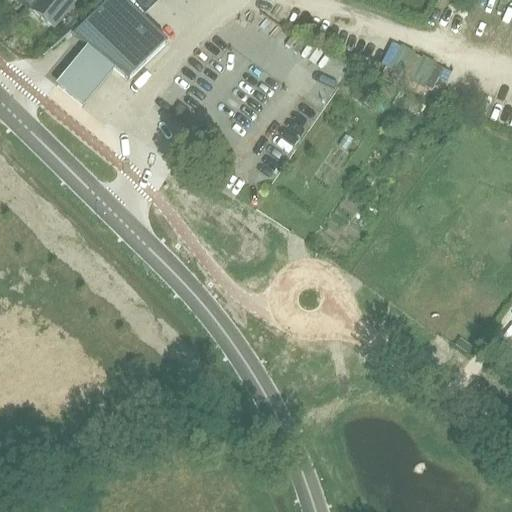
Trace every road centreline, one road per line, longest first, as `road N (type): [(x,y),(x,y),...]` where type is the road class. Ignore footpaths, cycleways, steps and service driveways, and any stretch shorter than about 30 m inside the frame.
road 1 (primary): [(315,511),(270,406),(225,335),(0,102)]
road 2 (residential): [(511,439),(332,316)]
